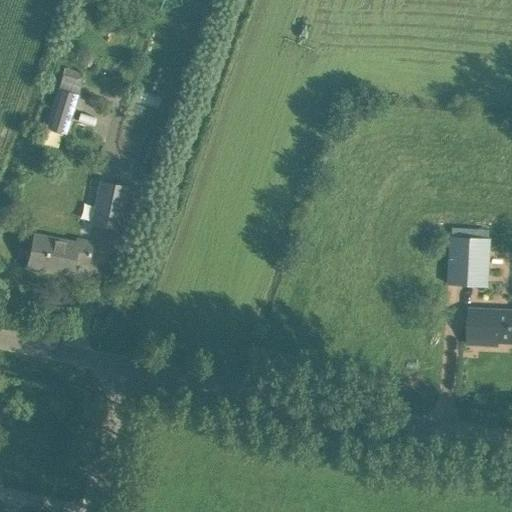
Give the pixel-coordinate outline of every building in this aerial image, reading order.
[(51,107),(45,127),(66,133),(78,93),(57,87),(53,101),(51,107)] [(92,222),(119,228),(128,187),(100,181),(92,222)] [(488,236),(448,234),(446,282),(486,284),(488,236)] [(76,243),(34,235),(28,266),(71,275),(74,261),(87,263),(92,243),(77,240),(76,243)] [(384,275),(383,295),(419,297),(420,277),(384,275)] [(467,329),(467,337),(498,338),(498,342),(511,342),(511,310),(489,309),(489,313),(468,312),(467,329)]
